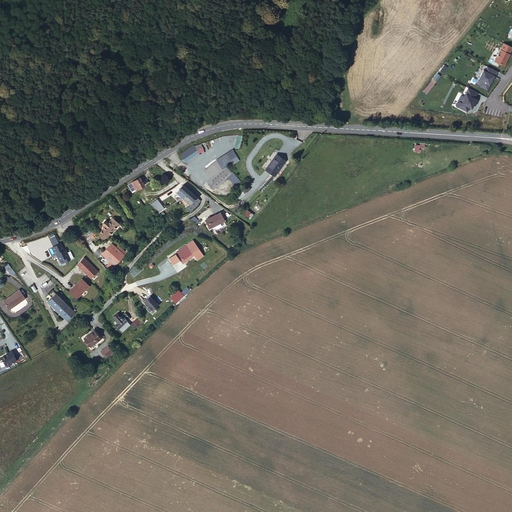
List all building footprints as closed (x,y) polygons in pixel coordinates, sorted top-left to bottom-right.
[(511,50),(511,47),(503,43),(494,62),(504,67),(511,50)] [(498,72),(486,66),(484,71),(483,70),(478,80),(481,82),(478,87),(487,91),(492,81),(493,82),(498,72)] [(478,93),(468,88),(464,97),(461,95),(455,106),(467,113),(469,108),(472,109),(477,99),(475,98),(478,93)] [(180,154),(186,162),(199,153),(194,145),(180,154)] [(214,190),(227,178),(233,173),(227,166),(239,159),(233,149),(217,159),(203,172),(210,180),(207,182),(214,190)] [(277,154),(266,168),(275,175),(287,161),(277,154)] [(233,173),(227,178),(236,187),(242,182),(233,173)] [(142,175),(132,181),(128,184),(133,192),(137,189),(138,191),(148,184),(142,175)] [(190,191),(183,184),(175,193),(181,199),(183,198),(190,191)] [(183,198),(193,208),(200,201),(190,191),(183,198)] [(165,209),(157,199),(150,204),(160,213),(165,209)] [(245,208),(241,212),(249,219),(253,214),(245,208)] [(205,220),(210,228),(224,220),(220,212),(205,220)] [(105,240),(119,225),(113,219),(109,223),(106,220),(103,223),(106,226),(98,234),(105,240)] [(183,256),(185,259),(195,251),(200,257),(206,253),(194,239),(179,251),(180,252),(172,258),(176,263),(182,258),(183,256)] [(117,248),(113,243),(102,253),(104,254),(99,259),(104,266),(105,265),(110,269),(125,256),(117,248)] [(60,244),(52,247),(55,254),(56,254),(59,261),(62,259),(64,263),(69,261),(64,250),(63,251),(60,244)] [(84,257),(77,263),(90,278),(97,271),(84,257)] [(9,264),(5,267),(12,274),(15,272),(9,264)] [(81,279),(68,291),(74,298),(75,299),(88,286),(85,283),(81,279)] [(180,289),(173,295),(177,300),(185,293),(180,289)] [(25,297),(19,290),(12,295),(10,297),(10,296),(3,302),(9,310),(25,297)] [(48,301),(68,322),(76,314),(56,294),(48,301)] [(159,305),(150,296),(144,302),(152,311),(159,305)] [(118,329),(121,332),(132,322),(126,317),(122,321),(118,318),(114,322),(119,327),(118,329)] [(84,339),(91,347),(104,336),(96,328),(84,339)] [(101,351),(106,359),(113,353),(108,346),(101,351)] [(17,360),(13,351),(9,352),(10,353),(2,356),(5,364),(17,360)]
